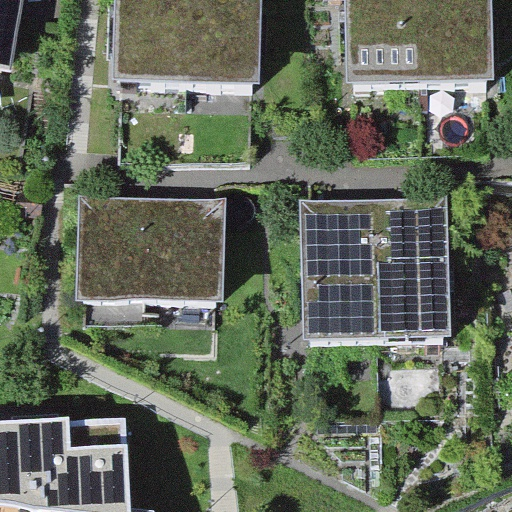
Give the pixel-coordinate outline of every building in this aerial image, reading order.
[(32,0),(0,0),(0,88),(18,92),(32,0)] [(123,0),(123,97),(268,98),(268,0),(123,0)] [(494,0),(349,0),(353,106),(498,101),(494,0)] [(232,208),(85,207),(84,317),(231,317),(232,208)] [(451,210),(309,215),(314,361),(457,356),(451,210)] [(125,511),(124,436),(0,441),(0,511),(125,511)]
